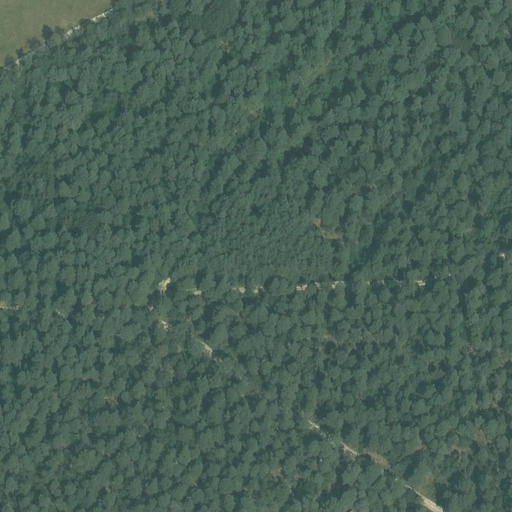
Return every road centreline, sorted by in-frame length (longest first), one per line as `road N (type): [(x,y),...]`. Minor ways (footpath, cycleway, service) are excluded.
road 1 (track): [(0,306),(140,315),(429,511)]
road 2 (track): [(511,251),(391,285),(149,288),(140,315)]
road 3 (track): [(0,82),(154,0)]
